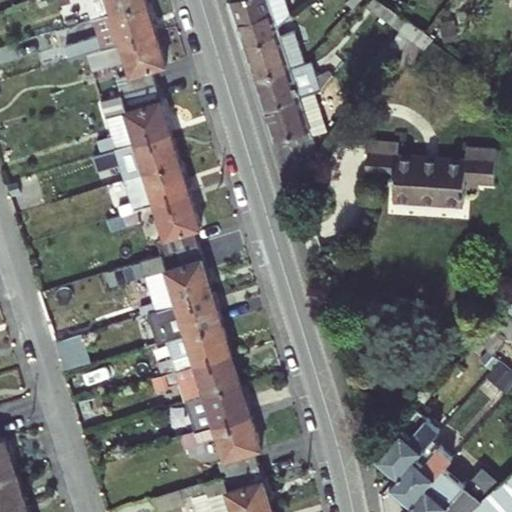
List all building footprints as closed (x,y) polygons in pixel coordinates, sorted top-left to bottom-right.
[(149,2),(148,0),(87,0),(94,19),(114,12),(149,2)] [(235,0),(231,2),(245,48),(282,36),(279,26),(291,16),(285,0),(235,0)] [(390,7),(380,0),(373,0),(370,6),(383,15),(390,7)] [(149,2),(114,12),(94,19),(99,34),(65,45),(69,60),(89,54),(123,43),(158,32),(149,2)] [(408,20),(390,7),(383,15),(402,30),(408,20)] [(434,38),(408,20),(402,30),(387,50),(396,57),(411,36),(427,48),(434,38)] [(306,62),(296,31),(282,36),(245,48),(255,79),(306,62)] [(168,64),(158,32),(123,43),(89,54),(94,71),(128,60),(132,74),(117,79),(123,95),(158,84),(153,68),(168,64)] [(318,76),(313,60),(306,62),(255,79),(265,110),(316,93),(322,91),(318,76)] [(335,75),(330,72),(318,76),(322,91),(335,75)] [(173,131),(158,84),(123,95),(102,101),(114,137),(99,141),(103,153),(138,142),(173,131)] [(328,131),(316,93),(265,110),(289,187),(318,148),(314,136),(328,131)] [(182,162),(173,131),(138,142),(103,153),(105,160),(120,156),(127,179),(147,173),(182,162)] [(392,198),(460,202),(461,187),(461,181),(476,182),(490,183),(492,146),(464,145),(463,158),(397,153),(398,140),(367,138),(365,174),(393,176),(392,198)] [(192,192),(182,162),(147,173),(127,179),(134,202),(120,207),(122,214),(137,210),(156,203),(157,203),(192,192)] [(203,227),(192,192),(157,203),(156,203),(166,237),(158,239),(163,255),(200,243),(196,229),(203,227)] [(140,221),(137,210),(122,214),(126,226),(140,221)] [(141,307),(144,314),(178,303),(215,292),(200,243),(163,255),(143,261),(156,302),(141,307)] [(224,322),(215,292),(178,303),(156,310),(165,341),(168,339),(188,333),(224,322)] [(511,310),(508,307),(507,306),(493,323),(511,339),(511,310)] [(234,352),(224,322),(188,333),(168,339),(174,358),(160,362),(163,374),(178,370),(197,364),(234,352)] [(507,338),(494,326),(480,341),(494,353),(507,338)] [(58,341),(67,370),(91,363),(82,333),(58,341)] [(243,383),(234,352),(197,364),(178,370),(182,384),(187,400),(207,394),(243,383)] [(182,384),(178,370),(163,374),(152,378),(156,391),(182,384)] [(252,413),(243,383),(207,394),(187,400),(193,419),(197,431),(216,424),(252,413)] [(442,428),(418,409),(378,456),(380,458),(378,460),(379,466),(386,473),(392,472),(394,470),(400,476),(433,437),(441,429),(442,429),(442,428)] [(263,448),(252,413),(216,424),(197,431),(183,435),(186,447),(220,437),(226,458),(220,460),(224,476),(260,464),(256,450),(263,448)] [(451,436),(442,428),(442,429),(441,429),(433,437),(443,445),(451,436)] [(0,474),(14,470),(3,436),(0,437),(0,474)] [(463,447),(451,436),(443,445),(433,437),(400,476),(395,481),(391,485),(394,487),(392,489),(392,495),(400,501),(406,501),(407,499),(412,503),(446,465),(463,447)] [(266,511),(274,509),(260,464),(224,476),(205,482),(208,491),(208,492),(214,511),(266,511)] [(468,485),(446,465),(412,503),(407,508),(403,511),(467,511),(502,482),(484,467),(468,485)] [(0,507),(24,500),(14,470),(0,474),(0,507)] [(511,511),(511,473),(502,482),(471,511),(511,511)] [(205,482),(151,498),(155,511),(164,511),(187,505),(185,498),(208,491),(205,482)] [(214,511),(208,492),(193,497),(197,511),(214,511)] [(0,507),(0,511),(27,511),(24,500),(0,507)]
